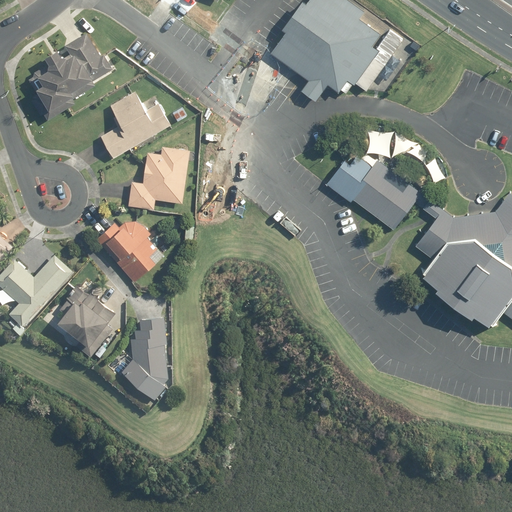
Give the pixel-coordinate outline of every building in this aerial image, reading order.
[(348,0),(309,0),(272,51),(309,77),(301,88),(317,99),(324,89),(335,97),(343,86),(350,92),(381,49),(374,44),(382,33),(361,17),(365,12),(348,0)] [(115,68),(86,32),(69,43),(74,51),(66,56),(62,50),(48,60),(53,68),(42,75),(47,83),(40,87),(43,92),(35,97),(42,112),(53,117),(59,113),(55,107),(79,91),(76,88),(115,68)] [(103,136),(117,156),(174,124),(162,102),(150,108),(139,88),(113,102),(119,112),(115,114),(121,126),(103,136)] [(425,189),(359,138),(331,174),(397,225),(425,189)] [(186,201),(191,146),(166,146),(166,154),(149,153),(146,183),(134,182),(131,205),(156,207),(157,198),(186,201)] [(444,206),(415,244),(435,259),(424,274),(492,324),(503,309),(511,315),(511,193),(499,210),(456,216),(444,206)] [(115,222),(97,237),(134,282),(160,260),(153,252),(157,248),(149,238),(154,234),(140,218),(138,221),(136,220),(135,220),(134,220),(132,220),(131,220),(130,221),(128,222),(127,223),(127,224),(126,225),(126,226),(125,228),(126,229),(126,231),(124,233),(115,222)] [(0,260),(13,246),(0,233),(0,260)] [(25,321),(74,268),(56,254),(37,275),(18,258),(0,278),(0,280),(23,301),(14,311),(25,321)] [(62,318),(63,319),(60,323),(91,349),(114,321),(83,294),(62,318)] [(135,357),(125,370),(158,397),(170,379),(168,314),(140,315),(138,336),(133,336),(135,357)]
